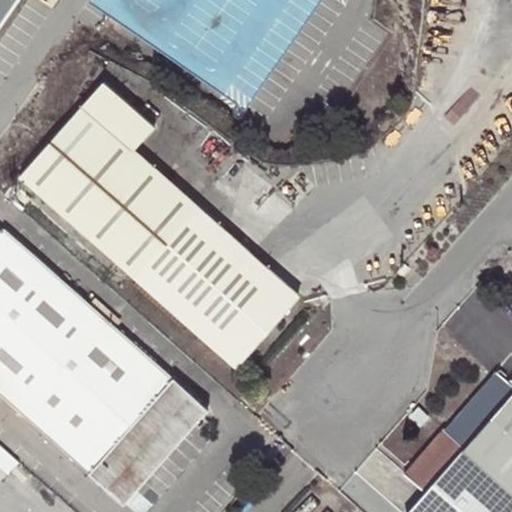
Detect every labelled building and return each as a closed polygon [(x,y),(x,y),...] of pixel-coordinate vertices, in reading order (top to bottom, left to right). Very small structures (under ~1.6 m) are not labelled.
[(0,0),(0,22),(15,0),(0,0)] [(87,0),(109,15),(120,23),(243,109),(318,0),(87,0)] [(17,176),(136,281),(200,206),(133,148),(153,125),(101,80),(17,176)] [(300,294),(200,206),(136,281),(235,367),(300,294)] [(208,407),(5,232),(2,235),(0,232),(0,395),(121,503),(208,407)] [(408,268),(405,264),(396,273),(399,277),(408,268)] [(511,511),(511,386),(494,371),(403,474),(424,492),(407,511),(511,511)] [(18,463),(0,448),(0,470),(7,477),(18,463)]
